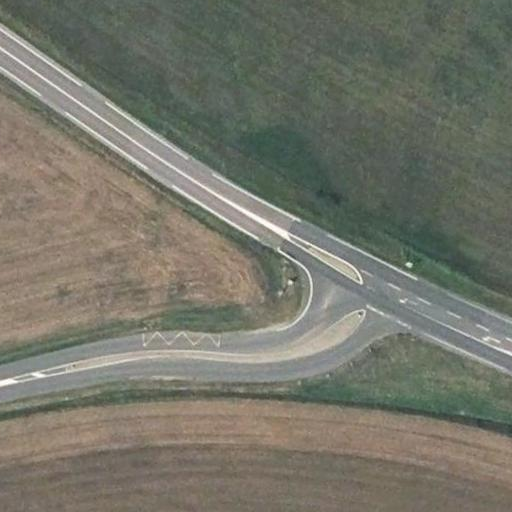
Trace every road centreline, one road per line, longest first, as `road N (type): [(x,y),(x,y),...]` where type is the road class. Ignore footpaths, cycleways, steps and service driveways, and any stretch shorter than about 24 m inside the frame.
road 1 (secondary): [(0,46),(215,195),(376,283)]
road 2 (secondary): [(376,283),(339,337),(293,356),(151,355),(0,386)]
road 3 (secondary): [(511,348),(376,283)]
